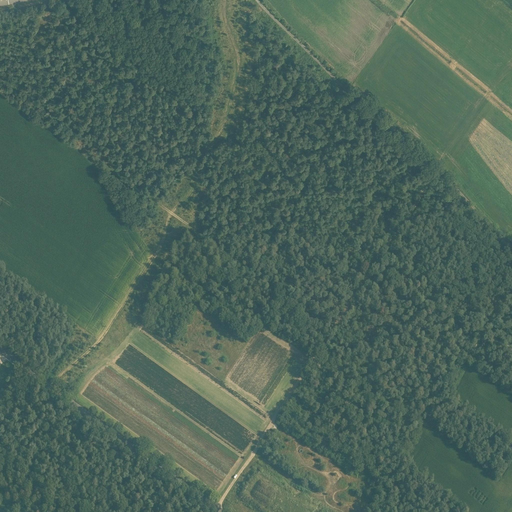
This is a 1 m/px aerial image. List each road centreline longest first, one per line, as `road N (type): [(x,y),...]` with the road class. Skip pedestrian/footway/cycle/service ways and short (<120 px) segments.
road 1 (tertiary): [(221,511),(0,351)]
road 2 (track): [(257,0),(438,171)]
road 3 (track): [(224,0),(238,59),(231,104),(172,213)]
road 4 (track): [(172,213),(164,240),(106,330),(48,386)]
road 5 (track): [(215,508),(332,331)]
road 6 (track): [(0,90),(172,213)]
road 7 (track): [(172,213),(332,331)]
road 8 (track): [(332,331),(438,171)]
road 9 (track): [(373,489),(272,424)]
